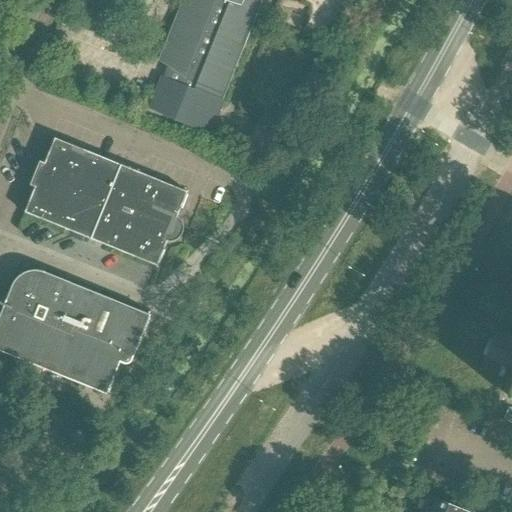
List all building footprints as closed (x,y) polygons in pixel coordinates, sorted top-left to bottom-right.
[(160,77),(147,107),(209,132),(221,101),(219,100),(259,0),(184,0),(161,60),(172,68),(165,79),(160,77)] [(54,138),(24,212),(89,239),(119,165),(54,138)] [(156,266),(186,192),(119,165),(89,239),(156,266)] [(15,282),(10,293),(0,316),(0,351),(106,394),(119,363),(120,364),(122,365),(123,365),(124,366),(125,366),(127,365),(128,365),(130,363),(131,362),(149,317),(44,273),(43,274),(37,272),(36,271),(34,271),(31,271),(30,271),(27,272),(25,273),(23,274),(20,276),(17,278),(16,280),(15,281),(15,282)] [(486,359),(511,369),(511,366),(511,337),(497,332),(486,359)] [(493,378),(499,366),(485,360),(480,373),(493,378)] [(0,442),(15,404),(10,402),(16,389),(0,382),(0,442)] [(483,511),(483,509),(480,507),(477,506),(474,511),(467,511),(438,500),(439,499),(426,494),(419,511),(483,511)]
